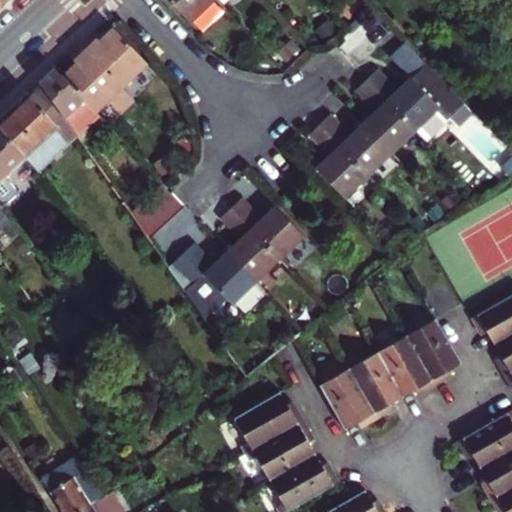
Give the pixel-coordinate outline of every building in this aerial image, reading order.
[(168,0),(192,24),(217,0),(216,0),(168,0)] [(83,42),(125,87),(135,77),(150,63),(116,27),(103,40),(95,31),(83,42)] [(64,76),(98,112),(115,97),(125,109),(137,98),(125,87),(83,42),(71,53),(80,62),(64,76)] [(411,79),(440,109),(451,121),(467,106),(426,64),(411,79)] [(40,82),(76,132),(98,112),(64,76),(56,68),(40,82)] [(417,131),(440,109),(411,79),(400,90),(379,68),(368,79),(417,131)] [(125,87),(137,98),(147,88),(135,77),(125,87)] [(365,123),(394,153),(417,131),(368,79),(358,89),(378,110),(365,123)] [(76,132),(40,82),(0,119),(0,125),(27,155),(45,175),(82,140),(76,132)] [(440,109),(417,131),(428,142),(451,121),(440,109)] [(320,124),(369,176),(394,153),(365,123),(352,135),(331,113),(320,124)] [(346,198),(369,176),(320,124),(309,135),(330,156),(317,168),(346,198)] [(20,192),(5,175),(27,155),(0,125),(0,200),(4,207),(20,192)] [(127,210),(145,234),(181,207),(163,183),(127,210)] [(232,207),(281,258),(305,235),(276,206),(263,218),(242,197),(232,207)] [(0,251),(2,255),(25,234),(4,207),(0,200),(0,251)] [(257,281),(281,258),(232,207),(221,218),(242,239),(229,251),(257,281)] [(233,304),(257,281),(229,251),(215,264),(194,243),(170,265),(182,282),(199,306),(202,303),(213,314),(229,299),(233,304)] [(511,302),(478,322),(486,336),(491,333),(498,345),(511,336),(511,302)] [(202,303),(199,306),(208,319),(213,314),(202,303)] [(453,371),(467,363),(442,319),(418,332),(415,325),(407,329),(439,385),(456,375),(453,371)] [(439,385),(407,329),(400,334),(403,340),(383,353),(408,396),(421,389),(424,394),(439,385)] [(502,363),(511,379),(511,377),(511,336),(498,345),(506,360),(502,363)] [(352,361),(357,369),(384,417),(398,408),(395,403),(408,396),(383,353),(364,363),(361,356),(352,361)] [(349,372),(330,383),(355,427),(367,420),(369,424),(384,417),(357,369),(352,361),(345,365),(349,372)] [(251,448),(308,416),(298,397),(294,400),(287,388),(241,414),(254,438),(247,442),(251,448)] [(275,475),(321,449),(314,436),(319,434),(308,416),(251,448),(256,457),(249,461),(261,483),(275,475)] [(483,471),(511,454),(511,416),(462,445),(471,462),(477,459),(483,471)] [(321,449),(275,475),(288,498),(282,502),(286,510),(344,477),(332,458),(328,460),(321,449)] [(494,501),(511,490),(511,454),(483,471),(489,482),(484,485),(494,501)] [(66,511),(80,511),(103,498),(107,496),(89,468),(75,477),(70,471),(66,474),(61,467),(45,477),(66,511)] [(389,511),(382,498),(377,501),(369,487),(354,496),(324,511),(389,511)] [(511,511),(511,490),(494,501),(499,511),(511,511)] [(103,498),(80,511),(114,511),(110,505),(99,511),(96,508),(105,502),(103,498)]
